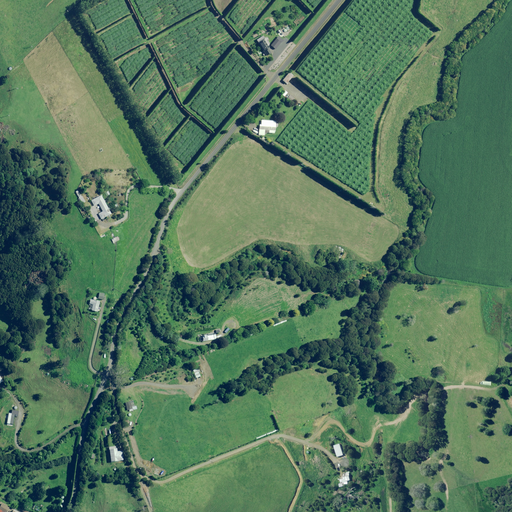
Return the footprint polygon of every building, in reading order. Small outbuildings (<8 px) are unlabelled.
[(269,45),(264,37),(257,42),(263,51),(266,56),(271,53),(268,49),(269,48),(268,46),(269,45)] [(293,76),(289,72),(282,81),(286,84),(293,76)] [(264,133),(274,133),(274,132),(275,132),(276,128),(278,126),(278,123),(275,123),(275,121),(261,120),(261,125),(259,125),(258,135),(264,135),(264,133)] [(79,195),(77,191),(75,192),(82,204),(85,202),(81,194),(79,195)] [(111,214),(101,196),(91,201),(94,206),(98,204),(102,212),(98,214),(101,219),(111,214)] [(99,302),(90,300),(89,304),(91,304),(90,310),(97,312),(99,302)] [(129,411),(136,410),(135,405),(133,405),(132,401),(125,403),(127,410),(129,410),(129,411)] [(344,455),(341,444),(335,446),(338,457),(344,455)] [(117,452),(116,446),(109,447),(111,462),(123,460),(122,451),(117,452)] [(351,480),(350,476),(340,478),(341,484),(340,484),(340,487),(349,486),(348,481),(351,480)] [(6,511),(9,508),(0,502),(0,504),(1,505),(0,506),(0,510),(1,511),(0,511),(6,511)]
